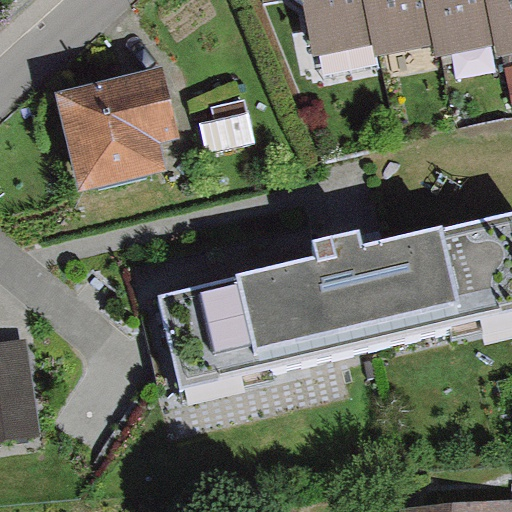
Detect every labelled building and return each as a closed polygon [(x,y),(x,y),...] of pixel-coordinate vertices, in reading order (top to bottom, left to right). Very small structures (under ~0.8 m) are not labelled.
[(312,64),(370,53),(359,0),(296,0),(293,6),(303,13),(312,64)] [(374,66),(434,55),(422,0),(359,0),(370,53),(374,66)] [(436,66),(495,54),(484,0),(422,0),(434,55),(436,66)] [(498,65),(511,62),(511,0),(484,0),(495,54),(498,65)] [(184,139),(166,65),(56,92),(80,192),(170,170),(164,144),(184,139)] [(201,125),(208,155),(258,143),(247,97),(212,105),(216,122),(201,125)] [(511,317),(511,221),(365,257),(361,243),(312,255),(316,268),(164,305),(187,397),(511,317)] [(26,345),(0,348),(0,446),(41,440),(26,345)]
